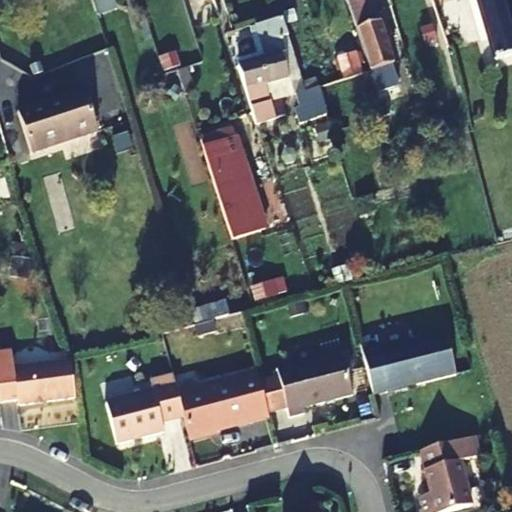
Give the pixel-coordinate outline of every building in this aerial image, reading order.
[(369,70),(393,63),(373,0),(368,0),(350,6),(369,70)] [(510,26),(502,0),(480,0),(489,33),(510,26)] [(281,35),(286,32),(280,15),(257,22),(268,55),(239,64),(255,111),(259,120),(286,112),(281,95),(271,98),(265,81),(289,74),(281,35)] [(316,115),(326,112),(318,85),(305,89),(300,74),(294,75),(299,103),(311,99),(316,115)] [(25,142),(91,123),(80,83),(14,102),(25,142)] [(201,140),(233,240),(266,230),(235,129),(201,140)] [(299,251),(329,240),(333,249),(362,238),(339,175),(279,197),(299,251)] [(249,285),(254,306),(275,301),(270,279),(249,285)] [(410,376),(412,383),(451,373),(438,330),(372,346),(371,341),(355,345),(368,394),(383,390),(381,384),(410,376)] [(268,369),(282,416),(298,412),(296,407),(346,393),(334,352),(268,369)] [(0,404),(15,403),(16,408),(74,401),(69,364),(12,371),(10,353),(0,354),(0,404)] [(158,420),(179,414),(173,393),(168,373),(145,379),(147,390),(100,401),(111,441),(158,430),(158,420)] [(185,436),(263,416),(252,373),(173,393),(179,414),(185,436)] [(383,390),(412,383),(410,376),(381,384),(383,390)] [(472,458),(466,438),(414,451),(423,491),(412,493),(416,511),(432,511),(464,504),(454,463),(472,458)]
